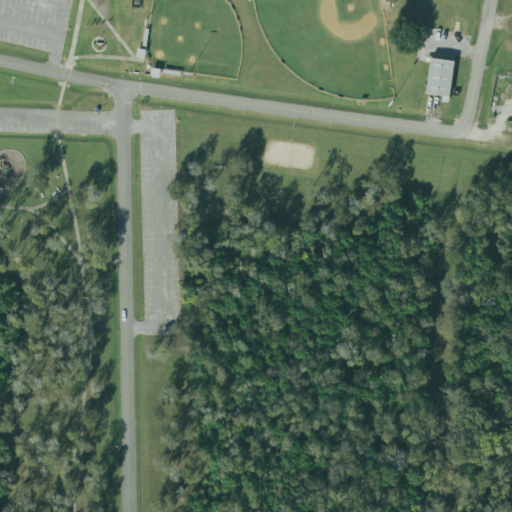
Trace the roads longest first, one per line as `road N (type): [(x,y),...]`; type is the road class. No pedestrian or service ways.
road 1 (residential): [(490,0),(469,119),(457,134),(124,86),(0,59)]
road 2 (tertiary): [(124,86),(129,511)]
